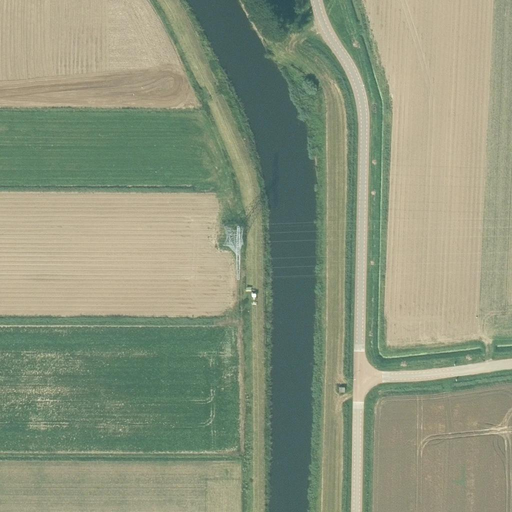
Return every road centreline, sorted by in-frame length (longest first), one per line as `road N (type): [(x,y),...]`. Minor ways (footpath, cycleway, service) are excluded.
road 1 (tertiary): [(358,377),(363,125),(357,83),(315,0)]
road 2 (unclassified): [(511,364),(358,377)]
road 3 (tertiary): [(356,511),(358,377)]
